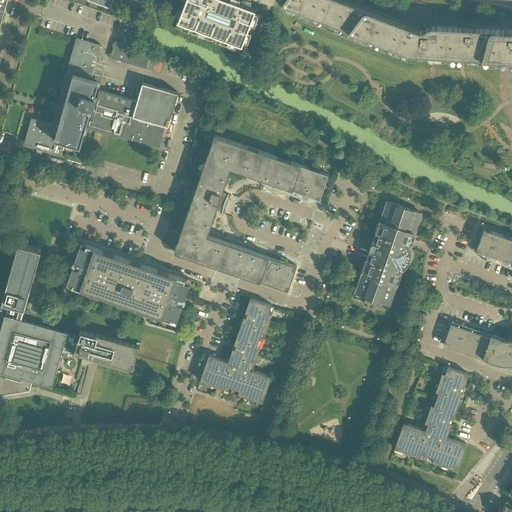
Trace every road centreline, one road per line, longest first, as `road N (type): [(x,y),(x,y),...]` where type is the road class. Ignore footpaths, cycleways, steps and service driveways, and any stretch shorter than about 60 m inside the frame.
road 1 (residential): [(20,7),(107,31),(102,63),(193,91),(162,192),(0,145)]
road 2 (residential): [(0,443),(169,434),(226,278)]
road 3 (residential): [(226,278),(158,254),(157,226),(148,218),(0,175)]
road 4 (residential): [(320,255),(245,229),(241,207),(255,195),(336,223)]
road 5 (residential): [(97,491),(177,491),(276,511)]
road 6 (unclassified): [(356,0),(404,18),(511,24)]
road 7 (residential): [(511,380),(425,346),(440,296)]
road 8 (residential): [(226,278),(303,306),(320,255)]
